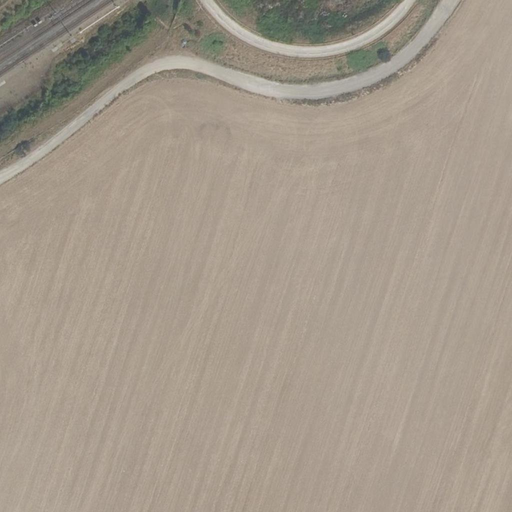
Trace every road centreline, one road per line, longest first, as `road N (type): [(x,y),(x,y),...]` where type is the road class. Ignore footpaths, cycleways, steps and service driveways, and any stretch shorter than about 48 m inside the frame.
road 1 (track): [(0,179),(155,65),(185,63),(276,90),(334,89),(401,59),(451,0)]
road 2 (track): [(205,0),(250,40),(313,53),(360,41),(408,0)]
